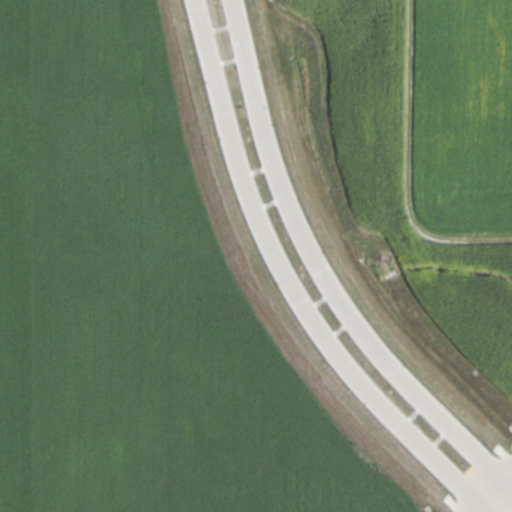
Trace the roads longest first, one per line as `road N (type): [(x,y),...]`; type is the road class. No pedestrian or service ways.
road 1 (tertiary): [(205,0),(248,177),(279,248),(310,304),(486,511)]
road 2 (tertiary): [(511,491),(337,283),(306,233),(281,168),(239,0)]
